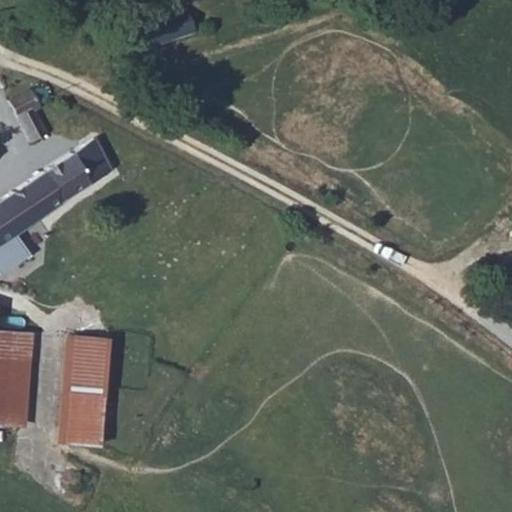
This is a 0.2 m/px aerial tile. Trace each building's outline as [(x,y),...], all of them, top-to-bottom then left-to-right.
[(139,19),(146,39),(192,23),(183,1),(139,19)] [(59,95),(52,83),(19,101),(42,140),(59,131),(58,127),(64,122),(52,99),(59,95)] [(126,161),(108,129),(0,204),(0,245),(53,212),(68,236),(90,219),(77,196),(126,161)] [(0,423),(26,426),(33,330),(0,327),(0,423)] [(65,332),(57,441),(100,445),(108,335),(65,332)]
